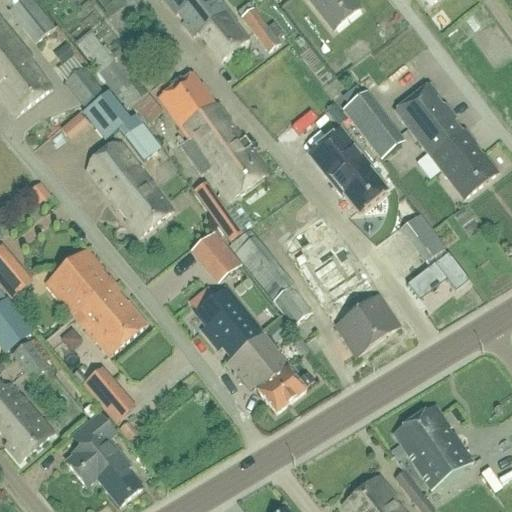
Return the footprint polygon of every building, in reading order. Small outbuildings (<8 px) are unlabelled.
[(35,49),(53,34),(55,32),(28,0),(0,0),(0,1),(11,13),(8,15),(35,49)] [(248,44),(234,26),(236,26),(215,0),(167,0),(163,4),(192,41),(198,36),(220,66),(248,44)] [(305,0),(333,35),(360,13),(349,0),(305,0)] [(268,57),(279,49),(248,7),(237,16),(268,57)] [(0,104),(14,122),(51,93),(29,64),(32,61),(0,22),(0,95),(2,99),(0,100),(0,104)] [(129,87),(89,35),(74,47),(115,99),(117,101),(128,113),(133,110),(148,128),(163,116),(134,83),(129,87)] [(80,116),(100,99),(99,99),(102,97),(83,73),(65,87),(83,111),(77,115),(80,116)] [(196,92),(189,81),(158,103),(188,145),(180,151),(200,180),(208,174),(230,204),(267,178),(217,108),(215,109),(201,90),(196,92)] [(463,204),(497,178),(429,89),(394,116),(463,204)] [(100,99),(80,116),(123,142),(124,142),(143,166),(160,152),(135,119),(110,104),(109,105),(100,99)] [(401,148),(363,99),(343,115),(380,164),(401,148)] [(334,108),(332,110),(327,114),(335,124),(340,119),(342,118),(334,108)] [(57,136),(66,147),(88,131),(79,119),(57,136)] [(386,196),(368,173),(370,172),(340,134),(308,160),(335,194),(337,192),(358,218),(386,196)] [(173,214),(142,175),(124,153),(119,148),(110,150),(91,165),(85,174),(117,214),(121,212),(128,222),(126,224),(140,241),(173,214)] [(229,246),(241,238),(206,188),(194,196),(229,246)] [(425,269),(445,253),(420,220),(404,230),(398,235),(425,269)] [(321,224),(281,250),(353,361),(393,334),(379,312),(376,314),(370,305),(373,303),(342,257),(340,258),(333,248),(336,246),(321,224)] [(311,317),(293,295),(293,294),(295,293),(254,241),(249,235),(229,250),(235,256),(233,258),(275,310),(276,309),(293,331),(311,317)] [(215,238),(195,254),(220,286),(240,270),(215,238)] [(0,250),(0,292),(0,293),(9,305),(32,287),(14,264),(2,249),(0,250)] [(47,291),(73,323),(75,325),(117,292),(101,273),(88,257),(47,291)] [(117,292),(75,325),(95,348),(97,347),(110,362),(147,330),(127,306),(123,309),(115,299),(119,294),(117,292)] [(231,360),(244,350),(261,336),(226,293),(214,303),(206,293),(189,307),(207,330),(200,336),(216,355),(220,352),(225,358),(229,363),(231,360)] [(0,297),(0,361),(1,363),(33,337),(0,297)] [(244,350),(231,360),(229,363),(225,365),(249,395),(254,391),(275,418),(306,395),(305,394),(299,385),(288,372),(289,370),(261,336),(244,350)] [(11,360),(32,389),(51,375),(45,367),(51,363),(36,342),(11,360)] [(0,435),(0,436),(8,445),(4,450),(19,467),(52,439),(8,388),(1,390),(0,388),(0,375),(4,372),(0,366),(0,435)] [(89,385),(83,390),(115,429),(134,413),(101,375),(89,385)] [(307,379),(299,385),(305,394),(313,387),(307,379)] [(435,410),(391,438),(432,495),(472,468),(435,410)] [(116,438),(99,418),(71,441),(72,442),(79,436),(88,448),(82,453),(80,451),(71,458),(73,460),(65,467),(86,492),(96,484),(118,511),(142,493),(126,475),(130,472),(108,445),(116,438)] [(135,483),(146,498),(157,491),(146,475),(135,483)] [(393,483),(415,511),(431,511),(403,476),(393,483)] [(400,511),(394,504),(396,502),(378,480),(341,510),(343,511),(400,511)]
